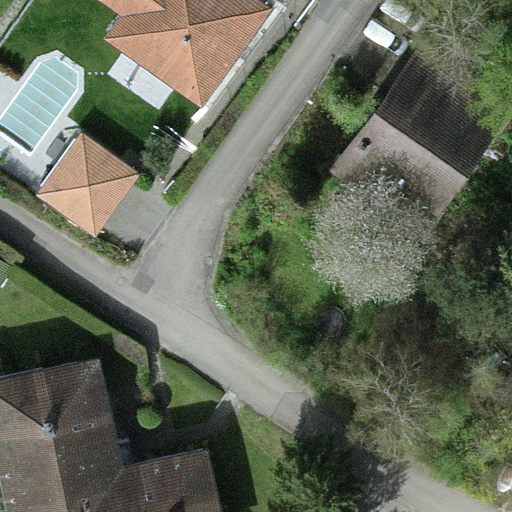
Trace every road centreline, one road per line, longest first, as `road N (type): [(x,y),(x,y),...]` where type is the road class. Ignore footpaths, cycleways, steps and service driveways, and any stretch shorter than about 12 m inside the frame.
road 1 (residential): [(147,312),(199,217),(347,0)]
road 2 (residential): [(147,312),(459,511)]
road 3 (residential): [(0,216),(147,312)]
